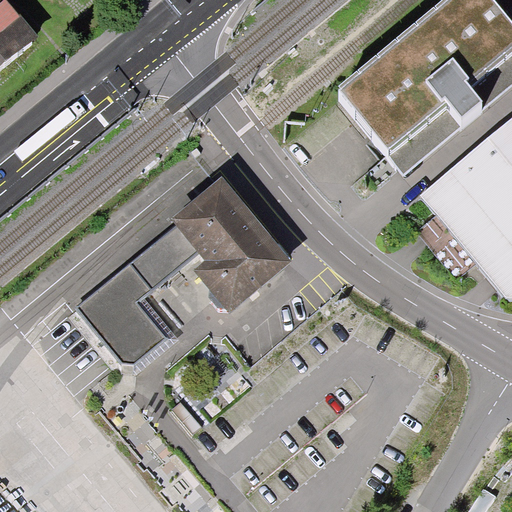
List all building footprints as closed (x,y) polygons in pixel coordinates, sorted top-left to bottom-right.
[(0,0),(0,74),(38,43),(2,0),(0,0)] [(452,0),(339,93),(405,173),(469,120),(511,84),(511,23),(492,0),(452,0)] [(511,0),(492,0),(511,23),(511,0)] [(511,299),(511,122),(423,196),(440,217),(418,235),(457,281),(477,265),(505,299),(511,299)] [(228,314),(289,262),(224,180),(172,222),(176,227),(77,309),(121,366),(127,366),(135,367),(167,341),(138,303),(196,254),(205,263),(194,274),(228,314)] [(219,459),(262,511),(270,511),(310,481),(290,455),(289,456),(276,440),(267,447),(254,431),(219,459)]
